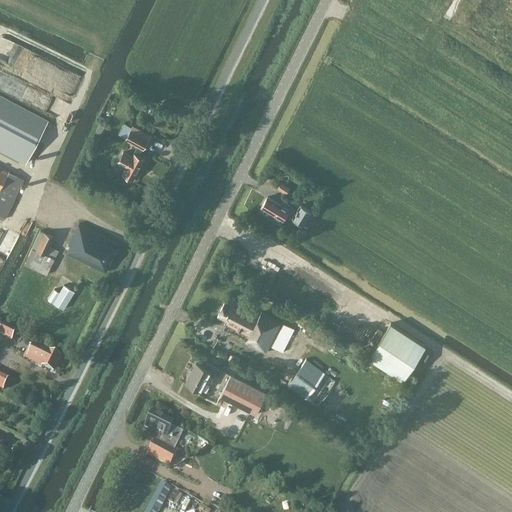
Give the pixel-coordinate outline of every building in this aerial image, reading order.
[(463,0),(452,18),(458,22),(511,56),(511,27),(469,0),(463,0)] [(0,149),(25,163),(47,122),(0,97),(0,149)] [(131,126),(123,140),(142,149),(149,135),(131,126)] [(120,154),(115,164),(124,169),(120,176),(131,182),(142,160),(131,155),(129,159),(120,154)] [(15,198),(24,180),(9,172),(8,171),(0,166),(0,216),(6,219),(16,199),(15,198)] [(262,209),(260,213),(279,224),(288,210),(267,197),(261,208),(262,209)] [(300,204),(292,218),(303,224),(311,211),(300,204)] [(69,245),(65,253),(105,272),(119,245),(78,223),(74,231),(69,241),(68,244),(69,245)] [(46,275),(58,251),(50,246),(54,237),(39,230),(24,265),(46,275)] [(54,289),(47,299),(63,309),(74,292),(63,285),(59,292),(54,289)] [(294,330),(282,323),(260,312),(257,318),(225,302),(216,317),(227,322),(225,325),(248,336),(245,343),(265,353),(265,352),(266,352),(269,346),(282,352),(294,330)] [(425,346),(390,323),(367,357),(402,380),(425,346)] [(1,324),(0,326),(0,335),(11,341),(15,331),(1,324)] [(33,345),(29,353),(38,357),(36,362),(35,364),(41,367),(42,366),(53,372),(60,357),(49,352),(49,353),(33,345)] [(305,360),(297,370),(286,385),(316,407),(335,381),(305,360)] [(218,368),(208,363),(205,369),(195,363),(185,384),(201,392),(210,376),(213,377),(218,368)] [(0,373),(0,387),(4,390),(10,378),(0,373)] [(230,375),(224,386),(219,397),(255,415),(266,393),(230,375)] [(174,451),(183,433),(172,427),(163,423),(166,418),(152,411),(144,428),(159,435),(156,442),(154,441),(146,455),(169,467),(177,453),(174,451)] [(197,437),(194,441),(192,445),(203,452),(208,444),(197,437)] [(145,511),(158,511),(171,488),(161,483),(145,511)] [(282,492),(270,508),(276,511),(279,511),(290,497),(282,492)]
